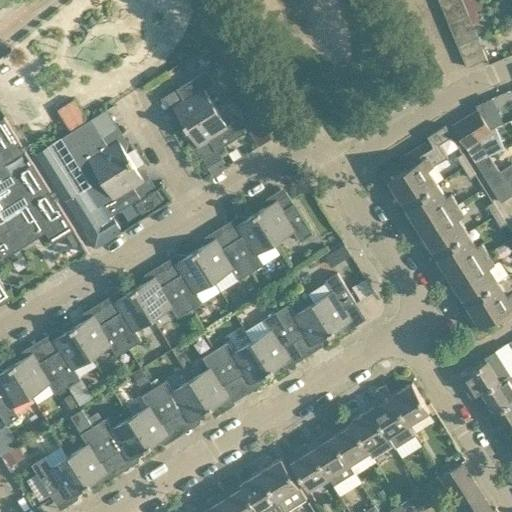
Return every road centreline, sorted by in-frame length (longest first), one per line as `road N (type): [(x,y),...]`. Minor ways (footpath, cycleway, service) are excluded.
road 1 (residential): [(0,330),(292,151),(317,153),(336,169)]
road 2 (residential): [(114,511),(397,328)]
road 3 (residential): [(511,511),(397,328)]
road 4 (residential): [(336,169),(467,83),(511,65)]
road 5 (residential): [(397,328),(414,307),(408,280),(336,169)]
